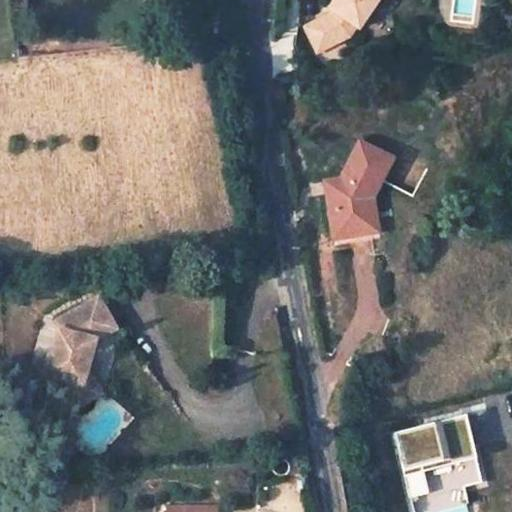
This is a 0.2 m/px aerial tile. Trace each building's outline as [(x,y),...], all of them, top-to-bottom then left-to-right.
[(331,0),(328,5),(331,8),(329,12),(304,23),(316,49),(348,33),(355,24),(359,27),(376,0),(331,0)] [(511,19),(497,22),(499,44),(511,41),(511,19)] [(327,193),(334,240),(372,232),(367,204),(390,160),(358,143),(338,181),(339,190),(327,193)] [(339,190),(338,181),(325,184),(327,193),(339,190)] [(98,341),(118,329),(101,298),(57,324),(61,331),(55,353),(52,365),(44,368),(70,413),(94,400),(86,386),(90,370),(98,341)] [(40,361),(44,368),(52,365),(55,353),(40,361)] [(104,393),(90,370),(86,386),(94,400),(104,393)] [(481,483),(472,422),(400,431),(410,511),(469,511),(465,485),(481,483)]
